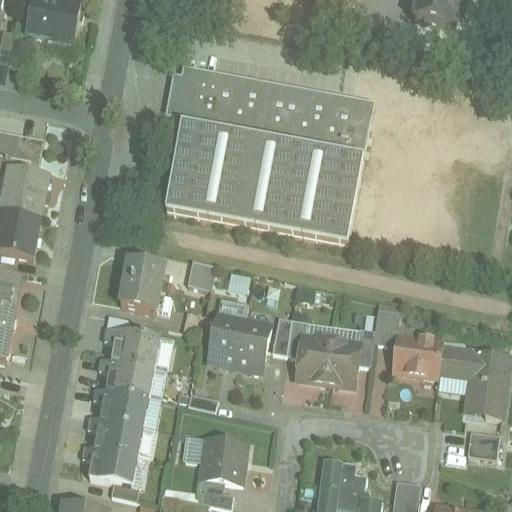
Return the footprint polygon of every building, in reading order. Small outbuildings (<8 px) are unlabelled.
[(421,0),(416,27),(458,35),(464,0),(421,0)] [(83,11),(36,3),(28,41),(28,43),(30,44),(76,52),(83,11)] [(17,40),(5,38),(0,65),(0,69),(11,72),(17,40)] [(28,41),(17,39),(17,40),(11,72),(24,74),(30,44),(28,43),(28,41)] [(463,55),(461,77),(504,80),(506,59),(463,55)] [(376,108),(218,79),(218,81),(186,75),(182,94),(174,92),(170,111),(178,112),(174,132),(184,134),(168,219),(349,252),(376,108)] [(10,140),(0,138),(0,161),(6,163),(10,140)] [(22,142),(10,140),(6,163),(17,165),(22,142)] [(34,145),(22,142),(17,165),(29,167),(34,145)] [(45,147),(34,145),(29,167),(33,168),(41,169),(45,147)] [(0,181),(11,184),(13,177),(31,180),(33,168),(29,167),(17,165),(6,163),(0,161),(0,181)] [(31,180),(13,177),(11,184),(8,203),(11,204),(8,219),(5,218),(4,219),(42,226),(50,184),(31,180)] [(42,226),(4,219),(4,220),(7,221),(0,256),(0,260),(17,264),(34,267),(42,226)] [(17,264),(0,260),(0,271),(15,275),(17,264)] [(166,274),(130,267),(121,312),(156,319),(166,274)] [(216,271),(195,267),(189,293),(211,297),(216,271)] [(23,289),(0,285),(0,367),(0,368),(7,369),(16,323),(15,323),(20,290),(22,291),(23,289)] [(402,319),(380,316),(377,338),(375,350),(400,353),(401,344),(403,344),(404,332),(400,331),(402,319)] [(206,323),(188,319),(184,338),(203,342),(206,323)] [(356,334),(368,336),(370,322),(358,320),(356,334)] [(246,327),(220,322),(211,368),(237,374),(246,327)] [(294,327),(281,324),(274,360),(289,362),(294,327)] [(273,332),(246,327),(237,374),(264,379),(273,332)] [(309,329),(294,327),(289,362),(301,364),(304,343),(307,344),(309,329)] [(161,346),(107,336),(105,347),(115,349),(111,367),(156,376),(161,346)] [(377,338),(361,336),(359,351),(362,351),(359,372),(372,373),(375,350),(377,338)] [(307,344),(304,343),(301,364),(298,386),(315,389),(316,387),(328,389),(333,347),(307,344)] [(403,344),(401,344),(400,353),(396,379),(440,385),(441,382),(444,359),(445,350),(403,344)] [(359,351),(333,347),(328,389),(340,390),(339,392),(356,395),(359,372),(362,351),(359,351)] [(507,362),(465,356),(465,358),(467,358),(466,362),(444,359),(441,382),(476,387),(474,401),(470,401),(468,415),(491,419),(490,423),(487,423),(487,424),(504,426),(510,379),(505,378),(507,362)] [(111,367),(102,366),(100,377),(110,379),(107,397),(151,405),(156,376),(111,367)] [(107,397),(97,395),(95,406),(105,408),(102,427),(145,435),(151,405),(107,397)] [(220,407),(192,401),(190,413),(217,419),(220,407)] [(102,427),(91,425),(89,436),(100,438),(97,456),(140,463),(145,435),(102,427)] [(502,442),(473,438),(470,462),(498,466),(502,442)] [(248,451),(207,446),(201,485),(221,488),(243,491),(248,451)] [(97,456),(86,454),(84,466),(95,468),(91,486),(115,491),(134,495),(135,493),(140,463),(97,456)] [(358,472),(325,467),(319,511),(382,511),(383,506),(371,505),(372,498),(366,497),(368,484),(357,482),(358,472)] [(221,488),(201,485),(200,497),(219,500),(221,488)] [(134,495),(115,491),(113,501),(138,507),(141,494),(135,493),(134,495)] [(219,500),(200,497),(198,509),(211,511),(232,511),(234,502),(219,500)]
